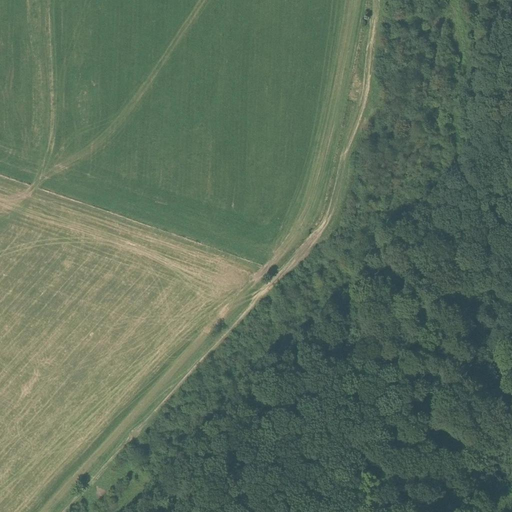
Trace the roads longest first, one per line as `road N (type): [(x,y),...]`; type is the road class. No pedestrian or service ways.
road 1 (track): [(376,0),(365,102),(325,220),(62,511)]
road 2 (track): [(28,201),(46,119),(40,0)]
road 3 (track): [(344,157),(270,265),(241,274)]
